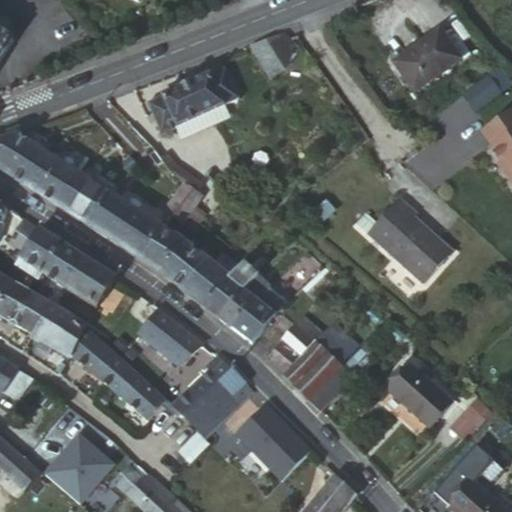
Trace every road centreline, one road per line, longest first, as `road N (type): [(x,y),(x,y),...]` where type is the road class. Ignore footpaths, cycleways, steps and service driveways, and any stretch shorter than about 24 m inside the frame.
road 1 (residential): [(0,189),(238,352),(382,511)]
road 2 (secondary): [(307,0),(0,119)]
road 3 (unknown): [(299,3),(330,65),(428,206)]
road 4 (unknown): [(0,346),(147,455)]
